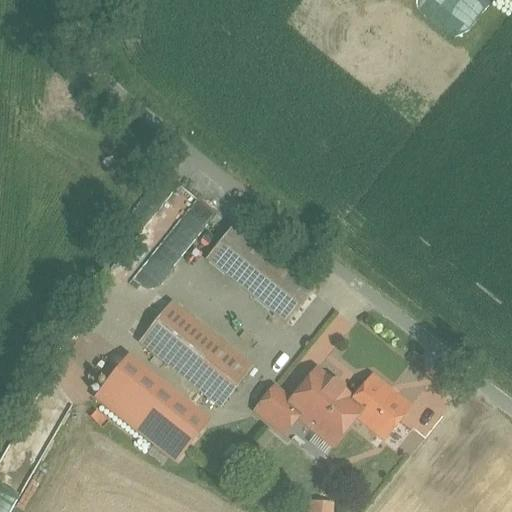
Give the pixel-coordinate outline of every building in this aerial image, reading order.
[(482,21),(494,0),(473,0),(469,8),(460,3),(451,20),(464,27),(471,15),(482,21)] [(156,238),(157,235),(165,240),(187,210),(171,199),(147,232),(156,238)] [(314,294),(234,230),(208,262),(288,326),(314,294)] [(253,370),(173,306),(141,345),(221,409),(253,370)] [(213,425),(133,362),(100,403),(180,466),(213,425)] [(332,385),(318,373),(294,404),(288,411),(298,418),(334,447),(364,410),(344,394),(344,390),(337,384),(332,385)] [(294,404),(277,391),(258,414),(284,435),(298,418),(288,411),(294,404)] [(0,511),(15,511),(38,461),(6,446),(0,459),(0,511)]
